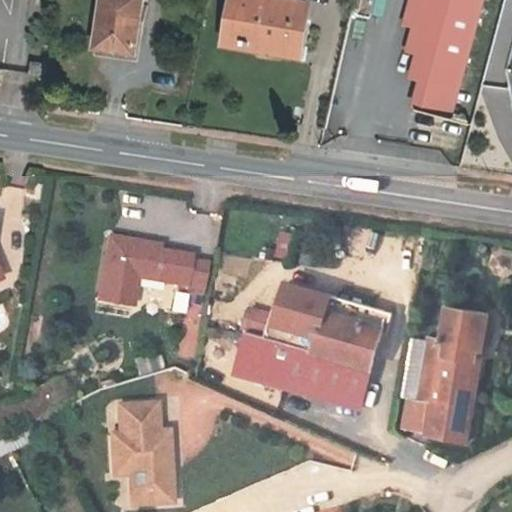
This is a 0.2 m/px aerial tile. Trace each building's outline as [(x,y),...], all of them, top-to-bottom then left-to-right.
[(103,0),(96,47),(130,53),(139,0),(103,0)] [(309,2),(295,0),(233,0),(227,39),(299,52),(301,44),(309,2)] [(420,0),(410,0),(405,23),(413,25),(420,0)] [(420,0),(413,25),(423,28),(417,52),(425,54),(420,79),(463,90),(485,0),(420,0)] [(408,50),(417,52),(423,28),(413,25),(408,50)] [(309,46),(301,44),(299,52),(227,39),(225,45),(306,60),(309,46)] [(411,76),(420,79),(425,54),(417,52),(411,76)] [(48,80),(50,64),(33,61),(30,76),(48,80)] [(456,118),(463,90),(420,79),(414,107),(456,118)] [(134,304),(139,275),(140,268),(156,271),(155,278),(186,283),(185,289),(203,292),(207,263),(192,260),(192,254),(160,248),(161,244),(110,235),(100,298),(134,304)] [(140,268),(139,275),(155,278),(156,271),(140,268)] [(236,371),(363,408),(386,324),(393,326),(396,312),(289,281),(271,335),(250,328),(236,371)] [(419,398),(433,401),(427,435),(468,442),(475,405),(472,405),(481,349),(486,349),(492,314),(450,307),(444,340),(430,337),(419,398)] [(0,434),(20,425),(6,396),(0,398),(0,434)] [(129,471),(130,479),(144,478),(146,501),(172,499),(170,460),(163,461),(162,448),(169,449),(168,428),(158,428),(157,400),(118,403),(119,429),(110,431),(114,472),(129,471)] [(33,420),(20,425),(0,437),(0,450),(15,444),(41,432),(35,418),(33,420)] [(131,502),(146,501),(144,478),(130,479),(131,502)]
